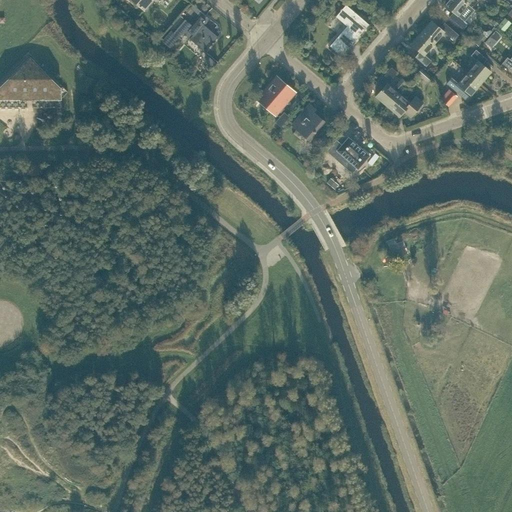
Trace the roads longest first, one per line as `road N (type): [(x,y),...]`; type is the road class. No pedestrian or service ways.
road 1 (tertiary): [(427,511),(334,244),(298,188),(226,119),(225,95),(264,40)]
road 2 (residential): [(336,98),(396,140),(511,103)]
road 3 (residential): [(336,98),(415,0)]
